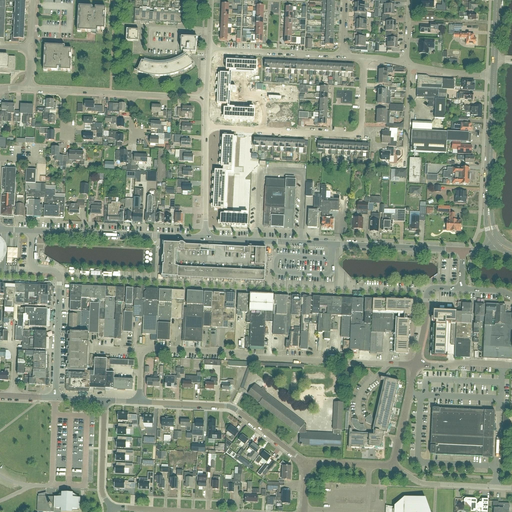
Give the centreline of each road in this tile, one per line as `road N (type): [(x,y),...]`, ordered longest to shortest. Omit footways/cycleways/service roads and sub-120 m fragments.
road 1 (residential): [(415,364),(139,352)]
road 2 (tertiary): [(439,249),(205,238)]
road 3 (unclassified): [(305,463),(227,405),(140,402)]
road 4 (tertiary): [(205,238),(31,231)]
road 5 (tertiary): [(495,240),(488,212),(493,75)]
road 6 (residential): [(285,132),(361,134),(363,57)]
road 7 (residential): [(341,55),(208,49)]
road 8 (residential): [(511,487),(421,483),(392,465)]
road 9 (unclassified): [(55,399),(58,276)]
